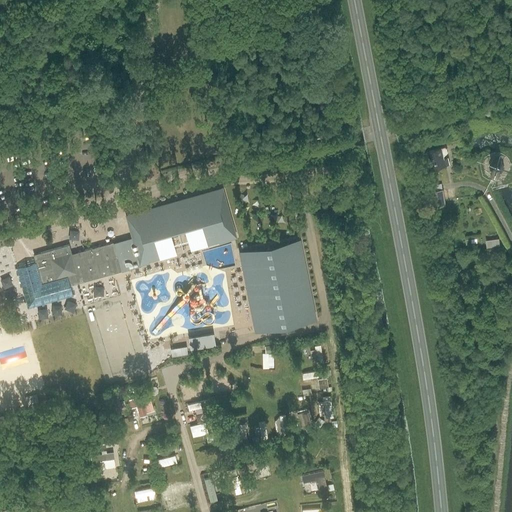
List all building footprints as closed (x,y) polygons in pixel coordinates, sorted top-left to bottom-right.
[(446,148),(429,151),(433,169),(450,165),(449,159),(445,160),(444,156),(447,155),(448,153),(448,149),(446,148)] [(499,161),(493,162),(491,167),(492,172),(496,175),(502,174),(504,169),(503,164),(499,161)] [(132,238),(114,243),(121,271),(149,262),(171,255),(236,237),(222,188),(125,215),(132,238)] [(445,207),(443,191),(428,193),(431,209),(445,207)] [(317,319),(300,238),(238,251),(252,317),(254,332),(317,319)] [(33,263),(16,268),(22,289),(28,308),(37,306),(73,296),(71,288),(70,285),(121,271),(114,243),(113,242),(96,247),(80,252),(72,254),(69,245),(34,255),(36,262),(33,263)] [(216,345),(214,333),(188,337),(190,349),(216,345)] [(187,347),(172,350),(173,356),(188,354),(187,347)] [(263,368),(274,367),(274,353),(262,354),(263,368)] [(81,392),(95,388),(85,355),(71,359),(81,392)] [(135,398),(128,400),(131,408),(137,406),(140,415),(146,413),(153,410),(149,394),(141,396),(141,395),(135,397),(135,398)] [(112,398),(100,401),(103,416),(116,413),(112,398)] [(96,430),(97,440),(111,437),(110,428),(96,430)] [(302,463),(311,462),(310,455),(316,454),(315,448),(301,450),(302,463)] [(92,470),(112,467),(111,459),(112,459),(111,452),(90,455),(92,470)] [(180,452),(157,459),(159,466),(182,460),(180,452)] [(317,491),(315,472),(301,473),(303,492),(317,491)] [(236,494),(243,491),(237,474),(229,476),(236,494)] [(210,499),(218,497),(213,478),(205,479),(210,499)] [(137,499),(157,495),(155,486),(135,490),(137,499)] [(165,508),(191,503),(188,489),(162,494),(165,508)]
